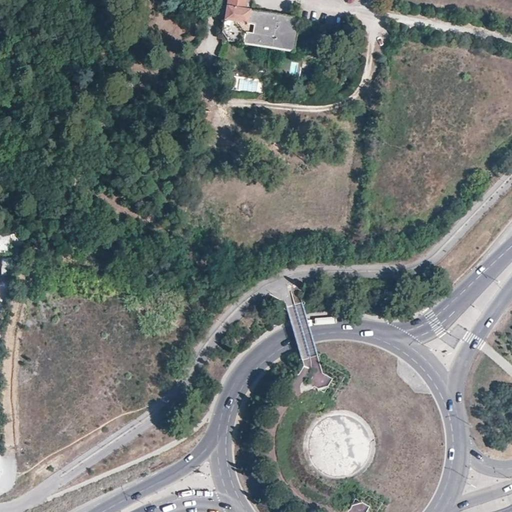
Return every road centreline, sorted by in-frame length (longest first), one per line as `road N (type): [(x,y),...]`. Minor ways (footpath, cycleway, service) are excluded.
road 1 (primary): [(386,333),(338,324),(289,334),(249,363),(220,421)]
road 2 (primary): [(511,245),(434,318),(386,333)]
road 3 (primary): [(220,421),(190,461),(100,511)]
road 4 (primary): [(455,405),(465,353),(511,287)]
